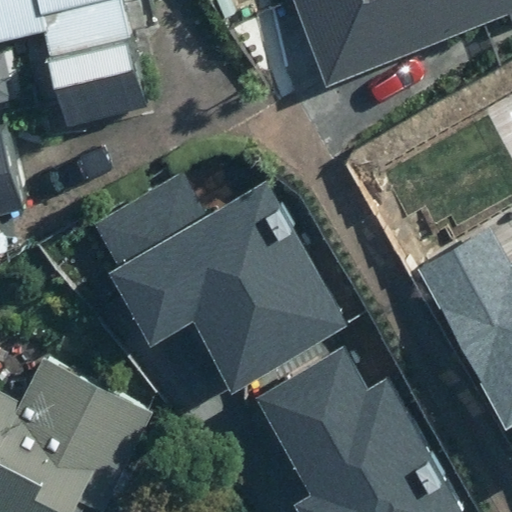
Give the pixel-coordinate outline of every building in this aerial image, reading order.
[(0,36),(47,26),(53,51),(137,31),(129,0),(0,0),(0,163),(14,160),(5,124),(0,124),(0,36)] [(511,0),(298,0),(328,81),(511,8),(511,0)] [(202,293),(244,363),(352,299),(273,165),(214,199),(188,156),(98,208),(162,316),(202,293)] [(404,273),(511,454),(511,259),(511,260),(490,222),(404,273)] [(353,321),(260,373),(322,480),(309,487),(323,511),(441,511),(476,492),(397,356),(379,366),(353,321)] [(0,337),(0,511),(142,511),(184,429),(0,337)]
